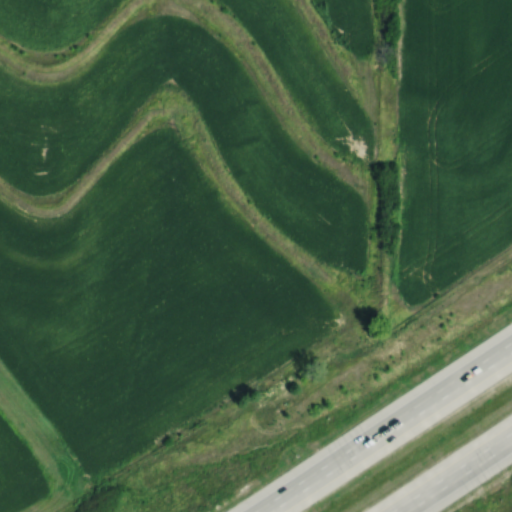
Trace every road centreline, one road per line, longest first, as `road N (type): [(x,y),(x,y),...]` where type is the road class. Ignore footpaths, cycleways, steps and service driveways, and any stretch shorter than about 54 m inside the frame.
road 1 (motorway): [(511,345),(261,511)]
road 2 (motorway): [(398,511),(511,437)]
